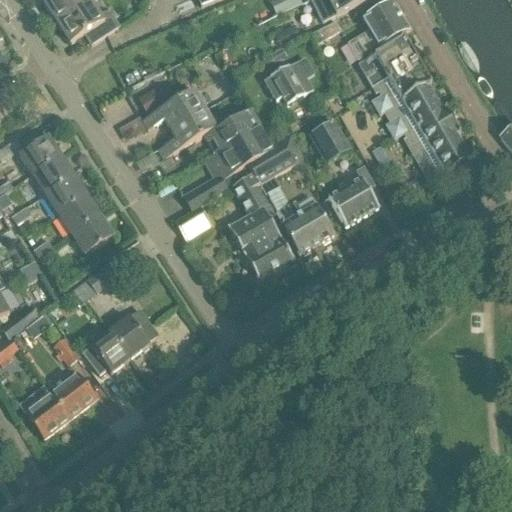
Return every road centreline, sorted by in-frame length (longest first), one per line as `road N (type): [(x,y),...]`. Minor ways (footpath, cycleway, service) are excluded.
road 1 (residential): [(239,366),(47,66)]
road 2 (tertiary): [(239,366),(386,266),(511,211)]
road 3 (tertiary): [(41,505),(239,366)]
road 4 (residential): [(511,199),(480,126),(405,0)]
